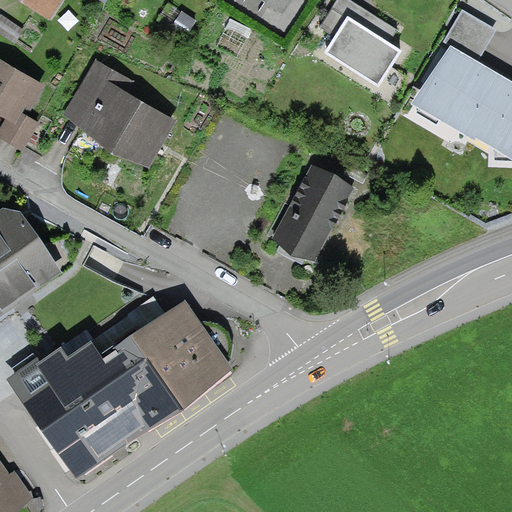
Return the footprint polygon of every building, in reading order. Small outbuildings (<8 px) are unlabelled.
[(29,0),(49,12),(56,0),(29,0)] [(268,0),(282,9),(287,0),(268,0)] [(407,45),(352,12),(332,45),(387,78),(407,45)] [(463,13),(447,40),(455,44),(470,17),(463,13)] [(0,31),(15,42),(23,30),(0,14),(0,31)] [(444,110),(470,125),(497,77),(452,51),(417,111),(436,123),(444,110)] [(0,106),(12,114),(0,133),(0,135),(22,148),(37,122),(15,109),(21,98),(30,103),(40,86),(0,62),(0,106)] [(99,67),(70,117),(145,160),(168,121),(120,93),(126,83),(99,67)] [(511,85),(497,77),(470,125),(472,123),(495,137),(494,159),(511,159),(511,85)] [(274,237),(314,258),(352,188),(312,166),(274,237)] [(0,305),(53,268),(18,217),(3,215),(0,216),(0,305)] [(79,379),(119,437),(221,367),(229,356),(232,344),(227,332),(217,323),(204,321),(193,325),(181,309),(79,379)] [(102,450),(119,437),(79,379),(67,362),(26,391),(78,465),(102,450)] [(0,511),(5,511),(22,501),(0,469),(0,511)]
